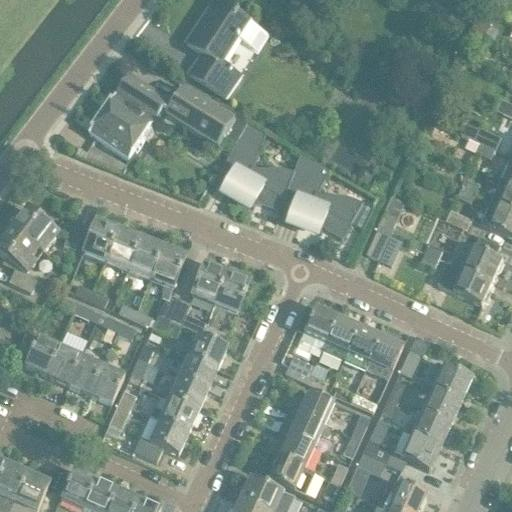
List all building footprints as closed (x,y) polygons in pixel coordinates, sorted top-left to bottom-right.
[(258,55),(268,39),(240,20),(242,18),(239,16),(237,18),(216,4),(187,48),(203,58),(189,78),(227,102),(242,79),(225,68),(241,44),(258,55)] [(130,79),(117,99),(155,126),(169,106),(130,79)] [(233,123),(181,91),(166,117),(218,148),(233,123)] [(155,126),(117,99),(90,138),(128,165),(155,126)] [(511,120),(511,108),(502,104),(497,114),(511,120)] [(228,161),(213,187),(222,193),(219,199),(251,217),(253,211),(257,207),(280,215),(283,210),(300,177),(299,177),(293,174),(285,173),(278,172),(269,173),(264,174),(258,173),(252,171),(266,137),(237,120),(217,154),(228,161)] [(481,148),(494,154),(498,146),(476,136),(472,144),(481,148)] [(494,154),(481,148),(477,157),(490,163),(494,154)] [(280,215),(277,220),(288,224),(286,230),(319,243),(321,237),(323,232),(342,243),(341,244),(342,245),(352,229),(365,207),(363,207),(359,204),(354,202),(349,201),(343,200),(338,199),(333,199),(328,199),(323,198),(319,197),(331,175),(302,158),(299,177),(300,177),(283,210),(280,215)] [(511,189),(511,162),(510,162),(500,184),(511,189)] [(359,176),(359,177),(359,179),(360,180),(360,181),(362,182),(365,184),(366,184),(368,183),(371,183),(372,181),(373,180),(373,177),(371,173),(369,172),(368,171),(367,171),(363,172),(361,173),(359,176)] [(462,192),(475,198),(478,190),(465,184),(462,192)] [(511,215),(511,189),(500,184),(491,206),(511,215)] [(475,198),(462,192),(458,201),(471,207),(475,198)] [(511,215),(491,206),(480,229),(490,233),(511,243),(511,215)] [(26,213),(10,234),(43,259),(59,238),(26,213)] [(469,234),(474,223),(452,214),(447,225),(469,234)] [(82,257),(105,266),(118,234),(95,224),(82,257)] [(75,253),(84,230),(72,225),(63,249),(75,253)] [(43,259),(10,234),(0,246),(0,258),(17,271),(9,288),(32,298),(37,286),(28,278),(43,259)] [(105,266),(127,275),(140,242),(118,234),(105,266)] [(377,235),(367,259),(378,264),(389,241),(377,235)] [(457,243),(447,266),(493,287),(503,264),(496,260),(501,249),(480,240),(475,251),(457,243)] [(127,275),(149,284),(162,251),(140,242),(127,275)] [(426,256),(439,262),(442,254),(429,249),(426,256)] [(162,251),(149,284),(172,293),(185,260),(162,251)] [(439,262),(426,256),(422,265),(435,271),(439,262)] [(447,266),(436,289),(453,297),(482,311),(493,287),(447,266)] [(213,309),(227,277),(204,268),(191,300),(213,309)] [(227,277),(213,309),(237,318),(249,286),(227,277)] [(89,306),(93,298),(78,291),(74,299),(89,306)] [(93,298),(89,306),(103,312),(107,304),(93,298)] [(158,320),(169,325),(178,303),(168,298),(158,320)] [(72,319),(77,309),(63,303),(59,313),(72,319)] [(178,303),(169,325),(181,330),(190,308),(178,303)] [(77,309),(72,319),(95,329),(98,320),(92,317),(92,316),(77,309)] [(133,326),(137,316),(122,310),(117,319),(133,326)] [(321,356),(336,322),(314,312),(299,346),(321,356)] [(137,316),(133,326),(146,332),(151,323),(137,316)] [(169,325),(158,320),(152,331),(164,337),(169,325)] [(116,338),(120,329),(106,322),(101,331),(116,338)] [(359,332),(336,322),(321,356),(343,365),(359,332)] [(120,329),(116,338),(139,348),(143,339),(120,329)] [(188,360),(217,373),(227,352),(225,351),(230,340),(207,330),(202,341),(197,339),(188,360)] [(80,332),(74,347),(84,351),(90,336),(80,332)] [(379,341),(359,332),(343,365),(364,375),(379,341)] [(151,336),(148,343),(158,347),(161,341),(151,336)] [(23,371),(45,380),(58,351),(37,341),(36,343),(25,338),(13,364),(24,369),(23,371)] [(402,351),(379,341),(364,375),(387,385),(402,351)] [(137,363),(147,367),(152,355),(142,350),(137,363)] [(45,380),(67,390),(80,361),(58,351),(45,380)] [(413,383),(422,361),(422,360),(409,355),(400,377),(413,383)] [(207,395),(217,373),(188,360),(178,381),(207,395)] [(67,390),(87,400),(101,370),(80,361),(67,390)] [(306,389),(314,371),(292,361),(284,379),(306,389)] [(147,367),(137,363),(130,378),(140,383),(147,367)] [(124,381),(101,370),(87,400),(111,410),(124,381)] [(432,393),(461,406),(471,383),(442,370),(432,393)] [(314,371),(306,389),(323,396),(327,387),(321,385),(325,376),(314,371)] [(198,416),(207,395),(178,381),(168,403),(198,416)] [(389,402),(397,405),(404,390),(396,386),(389,402)] [(349,409),(352,401),(336,393),(332,401),(349,409)] [(451,429),(461,406),(432,393),(422,416),(451,429)] [(119,406),(131,412),(136,401),(123,396),(119,406)] [(308,396),(298,418),(324,430),(334,408),(308,396)] [(352,401),(349,409),(366,417),(370,409),(352,401)] [(397,405),(389,402),(384,413),(393,417),(397,405)] [(158,425),(188,438),(198,416),(168,403),(158,425)] [(131,412),(119,406),(108,429),(121,435),(131,412)] [(441,452),(451,429),(422,416),(412,439),(441,452)] [(298,418),(288,439),(314,451),(319,439),(327,443),(331,433),(324,430),(298,418)] [(188,438),(158,425),(150,421),(134,457),(156,467),(162,454),(177,461),(188,438)] [(350,442),(359,446),(367,428),(358,423),(350,442)] [(407,428),(404,435),(410,438),(413,430),(407,428)] [(288,439),(278,461),(304,473),(314,451),(288,439)] [(441,452),(412,439),(402,461),(432,474),(441,452)] [(359,446),(350,442),(342,459),(351,463),(359,446)] [(363,458),(385,468),(390,456),(368,446),(363,458)] [(385,468),(363,458),(357,472),(378,481),(385,468)] [(268,484),(294,496),(304,500),(314,478),(304,473),(278,461),(268,484)] [(27,478),(6,468),(0,480),(0,500),(4,502),(0,510),(3,511),(11,511),(14,506),(27,478)] [(330,485),(340,489),(347,474),(337,469),(330,485)] [(60,504),(77,511),(81,511),(94,484),(73,475),(60,504)] [(27,478),(14,506),(26,511),(38,511),(49,488),(27,478)] [(249,482),(239,504),(256,511),(288,511),(293,502),(249,482)] [(81,511),(108,511),(117,495),(94,484),(81,511)] [(340,489),(330,485),(323,502),(332,506),(340,489)] [(384,511),(385,511),(421,511),(425,503),(423,502),(424,500),(395,486),(384,511)] [(134,511),(138,504),(117,495),(108,511),(134,511)]
